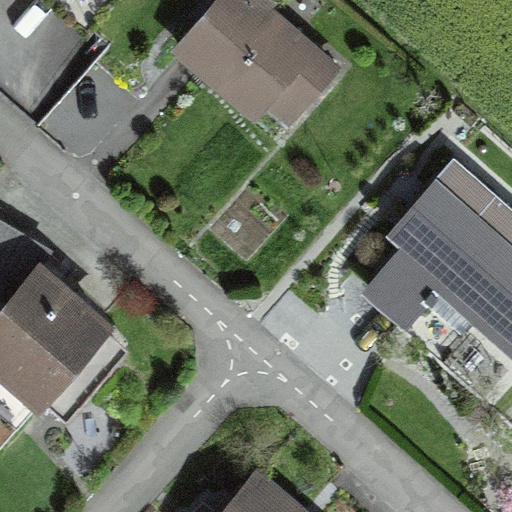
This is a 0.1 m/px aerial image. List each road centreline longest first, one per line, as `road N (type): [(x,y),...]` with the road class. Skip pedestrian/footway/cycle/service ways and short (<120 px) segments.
road 1 (residential): [(250,351),(0,134)]
road 2 (residential): [(432,511),(250,351)]
road 3 (residential): [(110,511),(250,351)]
